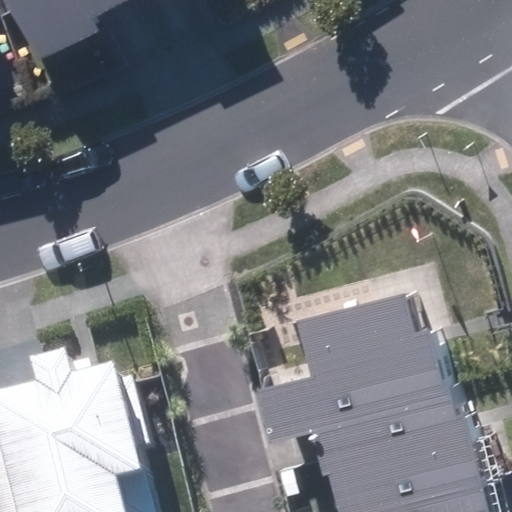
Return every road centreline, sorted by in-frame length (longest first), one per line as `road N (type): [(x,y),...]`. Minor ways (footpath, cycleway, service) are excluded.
road 1 (residential): [(499,2),(245,128),(156,162)]
road 2 (residential): [(247,511),(156,162)]
road 3 (residential): [(156,162),(0,220)]
